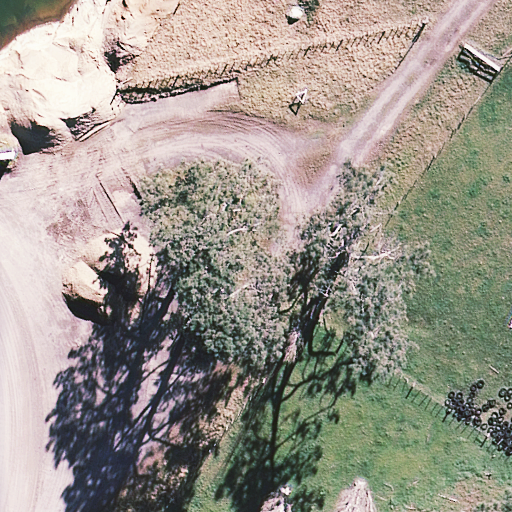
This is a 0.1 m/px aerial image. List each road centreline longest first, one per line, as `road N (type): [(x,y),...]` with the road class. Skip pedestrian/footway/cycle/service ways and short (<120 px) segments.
road 1 (track): [(478,0),(343,156),(265,136),(184,138),(66,174),(0,216)]
road 2 (track): [(343,156),(181,394),(100,451),(0,493)]
